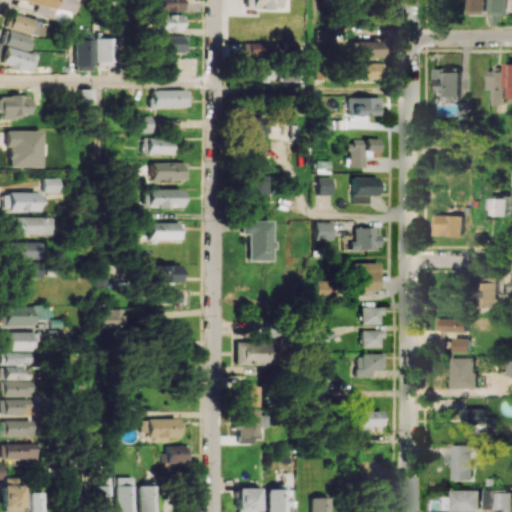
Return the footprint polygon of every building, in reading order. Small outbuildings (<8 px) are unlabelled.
[(158,0),(158,11),(182,10),(182,0),(158,0)] [(279,0),(244,0),(244,8),(279,8),(279,0)] [(487,0),(469,0),(469,12),(487,12),(487,0)] [(490,0),(490,24),(501,24),(501,14),(507,14),(507,0),(490,0)] [(158,31),(183,31),(183,14),(158,14),(158,31)] [(6,15),(3,29),(41,36),(44,22),(6,15)] [(0,43),(27,51),(31,38),(2,30),(0,37),(0,43)] [(315,53),(333,53),(334,31),(316,30),(315,53)] [(186,53),(185,35),(156,35),(156,53),(186,53)] [(111,38),(94,38),(94,65),(111,65),(111,38)] [(74,39),(73,70),(90,71),(91,40),(74,39)] [(242,55),(273,54),(273,41),(242,42),(242,55)] [(349,41),(349,58),(377,58),(377,41),(349,41)] [(0,50),(0,65),(31,73),(36,53),(24,50),(23,52),(1,46),(0,50)] [(270,80),(270,63),(246,62),(245,80),(270,80)] [(349,79),(380,78),(380,63),(349,64),(349,79)] [(435,80),(442,80),(443,96),(462,96),(461,66),(435,67),(435,80)] [(494,104),(505,104),(506,71),(490,70),(489,90),(495,90),(494,104)] [(77,118),(93,117),(93,89),(77,89),(77,118)] [(186,89),(150,90),(150,107),(187,107),(186,89)] [(0,116),(28,116),(27,95),(0,95),(0,116)] [(379,97),(347,97),(347,116),(379,115),(379,97)] [(135,132),(151,133),(151,115),(136,115),(135,132)] [(246,117),(246,133),(269,133),(269,116),(246,117)] [(465,123),(449,124),(449,135),(465,134),(465,123)] [(39,131),(3,130),(3,148),(7,148),(7,167),(38,167),(39,131)] [(174,154),(174,138),(142,137),(142,153),(174,154)] [(378,140),(347,139),(347,167),(364,167),(364,150),(377,151),(378,140)] [(315,172),(326,173),(326,161),(316,160),(315,172)] [(185,181),(184,162),(150,162),(151,181),(185,181)] [(264,206),(264,175),(244,176),(245,206),(264,206)] [(351,203),(368,203),(368,195),(376,195),(376,177),(351,176),(351,203)] [(317,195),(331,194),(330,177),(316,177),(317,195)] [(58,192),(58,178),(42,178),(42,192),(58,192)] [(180,207),(180,188),(146,189),(147,208),(180,207)] [(36,192),(0,192),(1,210),(36,210),(36,192)] [(508,215),(508,198),(489,198),(489,215),(508,215)] [(463,215),(435,214),(435,235),(463,236),(463,215)] [(48,216),(6,217),(6,234),(48,234),(48,216)] [(270,221),(240,220),(240,234),(247,234),(246,260),(269,261),(270,221)] [(148,241),(155,241),(155,240),(180,240),(180,222),(148,221),(148,241)] [(330,222),(314,222),(314,240),(331,239),(330,222)] [(348,249),(376,249),(376,227),(352,227),(352,240),(348,241),(348,249)] [(42,242),(6,241),(6,258),(42,259),(42,242)] [(39,263),(11,262),(10,278),(39,278),(39,263)] [(358,290),(376,291),(376,263),(350,263),(350,272),(359,273),(358,290)] [(180,264),(146,265),(146,283),(180,282),(180,264)] [(95,286),(107,286),(107,272),(94,273),(95,286)] [(501,277),(483,277),(484,310),(502,309),(501,277)] [(317,298),(331,298),(332,280),(318,280),(317,298)] [(178,290),(149,290),(149,303),(178,303),(178,290)] [(462,298),(448,298),(447,311),(462,312),(462,298)] [(48,305),(32,305),(33,320),(48,319),(48,305)] [(0,324),(29,324),(28,306),(0,306),(0,324)] [(360,307),(360,324),(380,324),(380,306),(360,307)] [(121,308),(100,309),(100,326),(121,326),(121,308)] [(469,331),(469,319),(438,318),(438,330),(469,331)] [(161,323),(161,338),(180,339),(180,324),(161,323)] [(328,341),(329,326),(313,326),(313,341),(328,341)] [(360,347),(380,347),(380,329),(360,329),(360,347)] [(1,350),(35,350),(35,332),(2,332),(1,350)] [(470,352),(470,338),(454,338),(453,352),(470,352)] [(268,364),(269,343),(234,343),(233,364),(268,364)] [(27,352),(0,351),(0,364),(27,364),(27,352)] [(383,354),(355,353),(355,376),(371,377),(371,370),(383,370),(383,354)] [(328,382),(329,356),(315,356),(315,382),(328,382)] [(452,357),(451,387),(475,388),(476,358),(452,357)] [(0,378),(28,379),(28,367),(0,366),(0,378)] [(0,395),(29,396),(30,381),(0,380),(0,395)] [(255,406),(255,386),(240,386),(240,406),(255,406)] [(27,398),(0,399),(0,415),(28,414),(27,398)] [(255,443),(256,409),(234,408),(233,429),(236,429),(236,443),(255,443)] [(485,408),(468,408),(468,427),(493,428),(493,417),(485,417),(485,408)] [(382,412),(352,412),(353,428),(382,427),(382,412)] [(176,418),(140,418),(140,436),(176,436),(176,418)] [(0,436),(29,437),(29,420),(0,419),(0,436)] [(32,443),(0,442),(0,459),(32,460),(32,443)] [(471,479),(472,445),(452,444),(451,479),(471,479)] [(160,463),(187,462),(186,445),(164,445),(164,453),(159,453),(160,463)] [(0,511),(18,511),(17,477),(2,477),(2,464),(0,464),(0,511)] [(108,511),(108,477),(99,478),(99,485),(91,485),(91,511),(108,511)] [(113,511),(130,511),(131,477),(114,477),(113,511)] [(78,481),(63,482),(64,504),(78,504),(78,481)] [(136,511),(153,511),(153,485),(136,485),(136,511)] [(267,486),(266,511),(285,511),(286,486),(267,486)] [(235,511),(255,511),(256,487),(235,488),(235,511)] [(511,509),(511,490),(484,489),(484,509),(511,509)] [(480,490),(451,490),(451,497),(444,497),(444,511),(480,510),(480,490)] [(39,511),(39,492),(27,492),(27,511),(39,511)] [(327,511),(328,498),(310,497),(309,511),(327,511)] [(367,498),(367,511),(378,511),(379,498),(367,498)]
